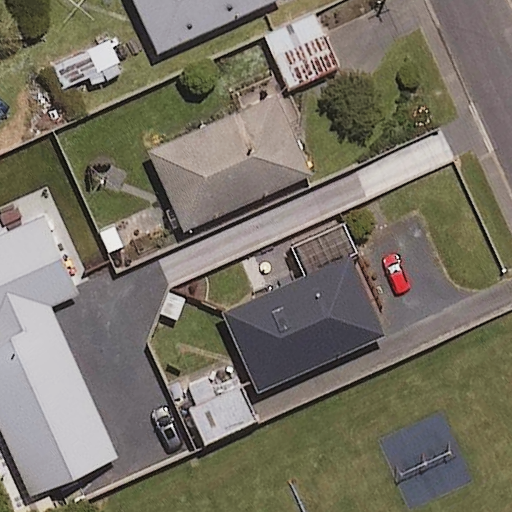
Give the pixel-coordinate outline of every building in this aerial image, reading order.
[(142,0),(167,54),(285,0),(142,0)] [(335,69),(313,14),(266,33),(288,88),(335,69)] [(65,61),(72,81),(106,68),(110,79),(122,74),(111,44),(65,61)] [(285,94),(157,151),(193,231),(321,174),(285,94)] [(77,293),(43,217),(0,236),(0,423),(32,495),(117,458),(49,305),(77,293)] [(359,256),(231,312),(267,393),(395,336),(359,256)] [(188,392),(196,407),(188,411),(203,444),(258,419),(242,386),(220,396),(212,381),(188,392)]
